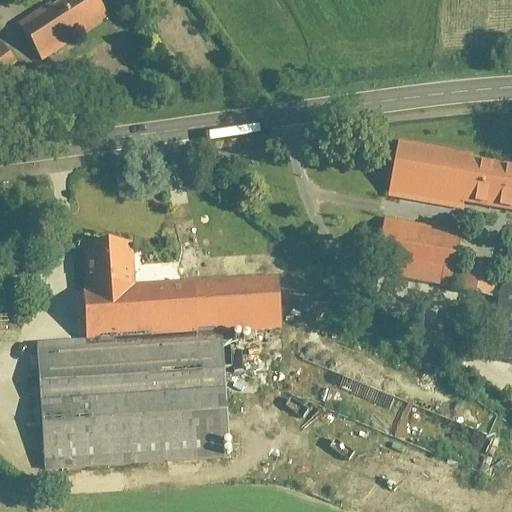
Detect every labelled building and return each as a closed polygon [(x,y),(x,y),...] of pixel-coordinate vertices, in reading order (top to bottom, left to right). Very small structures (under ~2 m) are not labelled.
[(69,0),(20,32),(42,67),(110,24),(94,0),(69,0)] [(0,98),(21,80),(0,55),(0,98)] [(511,171),(400,150),(391,201),(511,223),(511,171)] [(383,228),(374,281),(456,295),(465,242),(383,228)] [(38,347),(46,476),(229,465),(221,340),(277,337),(274,285),(135,294),(133,250),(86,253),(88,296),(80,297),(83,344),(38,347)] [(511,253),(506,252),(487,365),(511,369),(511,253)] [(463,305),(491,308),(495,280),(467,276),(463,305)]
